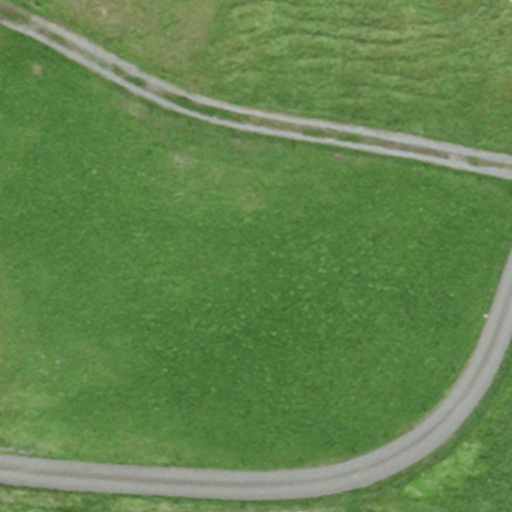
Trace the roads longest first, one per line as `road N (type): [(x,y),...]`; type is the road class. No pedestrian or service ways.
road 1 (track): [(511,301),(463,402),(406,454),(317,484),(0,469)]
road 2 (track): [(0,13),(199,110),(511,168)]
